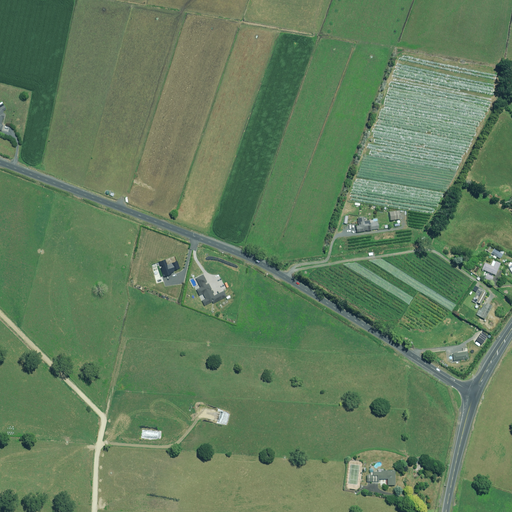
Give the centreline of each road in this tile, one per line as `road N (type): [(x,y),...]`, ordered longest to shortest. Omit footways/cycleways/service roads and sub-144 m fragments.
road 1 (tertiary): [(0,163),(258,262),(474,393)]
road 2 (track): [(96,511),(107,412),(0,304)]
road 3 (tertiary): [(446,511),(474,393)]
